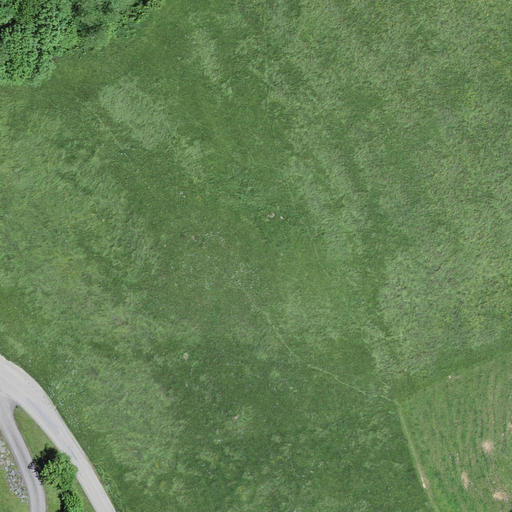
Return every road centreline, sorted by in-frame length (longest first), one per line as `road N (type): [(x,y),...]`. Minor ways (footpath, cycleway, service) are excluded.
road 1 (unclassified): [(0,376),(27,394),(107,511)]
road 2 (track): [(38,511),(3,378)]
